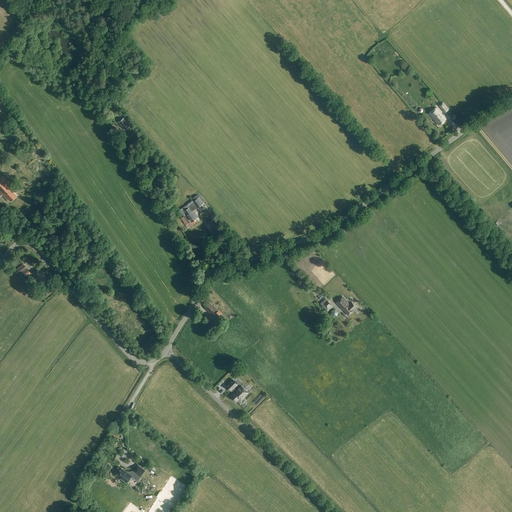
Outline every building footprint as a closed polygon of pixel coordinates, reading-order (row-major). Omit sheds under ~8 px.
[(439,106),(445,112),(448,109),(443,102),(439,106)] [(429,114),(439,125),(446,119),(437,108),(429,114)] [(119,122),(125,130),(130,125),(124,118),(119,122)] [(2,176),(0,177),(0,192),(1,193),(4,196),(4,195),(8,199),(10,201),(16,196),(11,189),(13,188),(2,176)] [(156,183),(163,190),(166,187),(159,179),(156,183)] [(200,197),(199,198),(197,195),(192,199),(193,201),(194,202),(189,206),(190,207),(184,211),(186,215),(184,216),(188,223),(191,221),(191,222),(198,217),(194,210),(204,203),(200,197)] [(209,222),(216,230),(221,227),(215,218),(209,222)] [(18,268),(26,277),(31,273),(23,263),(18,268)] [(37,278),(36,279),(37,281),(39,279),(43,283),(48,279),(39,268),(33,273),(37,278)] [(353,310),(356,307),(352,303),(350,305),(342,297),(336,303),(342,309),(343,308),(349,315),(353,310)] [(328,311),(333,306),(326,299),(320,303),(328,311)] [(209,302),(205,308),(211,314),(217,308),(214,305),(213,306),(209,302)] [(219,310),(215,314),(223,322),(227,319),(219,310)] [(225,387),(227,390),(230,393),(231,391),(233,394),(230,398),(235,403),(245,393),(240,387),(235,392),(233,390),(237,386),(232,381),(225,387)] [(118,477),(127,483),(131,477),(137,481),(145,470),(138,465),(134,471),(127,473),(121,469),(118,473),(117,473),(116,473),(115,474),(115,476),(118,477)]
